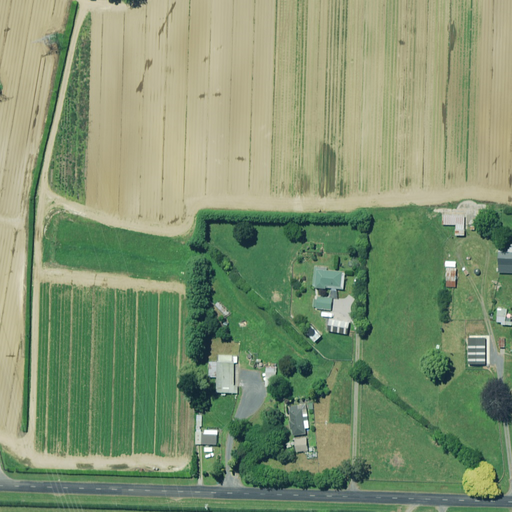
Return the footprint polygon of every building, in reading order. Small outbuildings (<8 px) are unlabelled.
[(467,216),(445,215),(445,225),(458,225),(458,236),(466,236),(467,216)] [(511,244),(502,244),(501,273),(511,273),(511,244)] [(328,268),(317,267),(315,288),(328,289),(328,288),(344,290),(346,272),(328,271),(328,268)] [(459,269),(449,268),(448,287),(458,288),(459,269)] [(334,298),(315,297),(314,309),(333,310),(334,298)] [(509,309),(500,308),(499,322),(504,323),(504,325),(511,325),(511,314),(509,315),(509,309)] [(324,337),(315,326),(308,332),(318,342),(324,337)] [(509,348),(509,339),(501,339),(501,348),(509,348)] [(221,357),(221,363),(213,362),(213,378),(219,378),(219,393),(240,393),(240,386),(236,386),(237,363),(240,363),(240,357),(221,357)] [(278,370),(268,369),(268,387),(278,388),(278,370)] [(288,417),(292,417),(293,421),(291,421),(292,430),(294,430),(295,436),(308,435),(307,429),(311,428),(308,405),(292,406),(292,405),(288,405),(288,409),(287,409),(288,417)] [(219,445),(220,431),(207,430),(207,435),(204,435),(204,444),(219,445)] [(310,451),(309,438),(297,440),(298,452),(310,451)]
